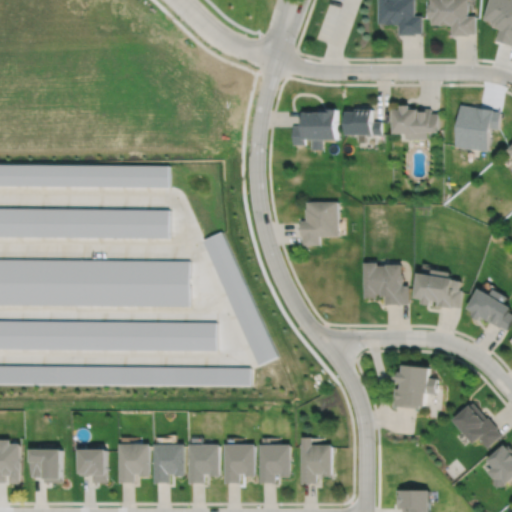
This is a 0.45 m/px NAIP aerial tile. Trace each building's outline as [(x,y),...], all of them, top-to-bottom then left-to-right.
[(379,0),(379,21),(387,21),(387,22),(399,22),(399,33),(416,33),(416,31),(423,31),(423,13),(415,13),(415,0),(379,0)] [(429,1),(429,16),(433,16),(433,22),(440,22),(440,23),(453,23),(453,33),(469,33),(469,31),(477,31),(477,13),(469,13),(469,0),(431,0),(431,1),(429,1)] [(511,0),(488,0),(483,16),(492,19),(491,22),(495,23),(495,24),(500,26),(496,38),(511,42),(511,0)] [(395,108),(395,132),(406,132),(406,138),(428,138),(428,131),(440,131),(440,112),(432,112),(432,108),(411,108),(411,104),(402,104),(402,108),(395,108)] [(462,104),(456,145),(488,150),(491,127),(499,128),(502,111),(494,110),(494,108),(462,104)] [(303,109),(303,124),(293,124),(293,143),(305,143),(305,137),(312,137),(312,147),(323,147),(323,137),(336,137),(337,106),(318,106),(318,109),(303,109)] [(347,111),(347,134),(382,134),(382,120),(374,120),(374,108),(358,108),(358,111),(347,111)] [(0,162),(0,183),(172,185),(172,165),(172,163),(0,162)] [(307,200),(307,207),(306,207),(306,219),(301,219),(301,235),(302,235),(302,243),(319,243),(319,235),(338,235),(338,200),(307,200)] [(0,206),(0,235),(171,236),(171,208),(0,206)] [(205,239),(260,364),(279,356),(280,355),(225,231),(225,230),(205,239)] [(0,258),(0,303),(191,305),(191,260),(0,258)] [(365,261),(365,297),(377,297),(377,293),(381,293),(381,295),(384,295),(384,304),(401,304),(401,302),(410,302),(409,284),(404,284),(404,274),(403,274),(402,263),(386,263),(386,264),(378,264),(378,261),(365,261)] [(432,268),(431,273),(419,271),(415,296),(423,297),(422,302),(432,304),(433,299),(438,299),(438,304),(454,307),(454,306),(461,307),(464,289),(460,289),(462,279),(454,278),(454,277),(450,276),(451,271),(432,268)] [(480,287),(469,307),(475,310),(473,314),(481,319),(483,315),(488,318),(487,319),(501,327),(502,326),(508,329),(511,322),(511,312),(510,311),(511,307),(511,305),(505,302),(509,296),(494,287),(491,293),(480,287)] [(0,379),(194,385),(195,354),(170,353),(170,346),(162,345),(163,313),(0,308),(0,379)] [(404,364),(403,371),(399,371),(398,381),(402,382),(401,388),(396,387),(394,405),(420,408),(420,405),(425,405),(427,392),(436,393),(438,378),(429,377),(431,367),(404,364)] [(471,404),(453,419),(474,443),(480,438),(488,447),(503,434),(498,429),(499,428),(489,416),(487,418),(474,402),(471,405),(471,404)] [(303,437),(303,444),(303,483),(318,483),(318,473),(323,473),(323,476),(333,476),(333,444),(313,444),(313,437),(303,437)] [(0,482),(7,482),(7,475),(11,475),(11,482),(21,482),(21,470),(22,470),(22,460),(21,460),(21,443),(12,443),(12,440),(0,440),(0,482)] [(119,443),(119,482),(135,482),(135,473),(140,473),(140,475),(150,475),(150,443),(119,443)] [(154,444),(155,483),(171,483),(171,473),(175,473),(175,475),(185,475),(185,443),(154,444)] [(225,443),(225,483),(241,483),(241,473),(246,473),(246,476),(256,476),(256,444),(225,443)] [(261,443),(261,483),(277,483),(277,473),(281,473),(281,476),(291,476),(291,443),(261,443)] [(189,444),(190,483),(205,483),(205,473),(210,473),(210,476),(220,476),(220,444),(189,444)] [(505,444),(488,459),(494,467),(489,471),(495,478),(494,484),(506,485),(506,482),(508,483),(511,479),(511,447),(510,445),(508,447),(505,444)] [(31,449),(32,462),(32,476),(45,476),(45,482),(63,482),(63,449),(31,449)] [(80,449),(81,475),(94,474),(94,482),(109,482),(108,449),(80,449)] [(398,490),(398,508),(403,508),(403,511),(430,511),(430,490),(398,490)]
